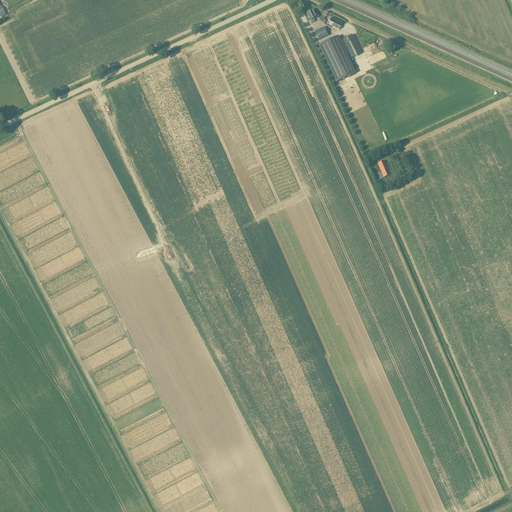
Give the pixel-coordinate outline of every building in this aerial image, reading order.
[(315,14),(313,10),(307,13),(310,21),(318,17),(317,14),(316,15),(315,14)] [(332,17),(329,21),(333,23),(337,25),(335,28),(339,30),(343,23),(332,17)] [(324,28),(316,32),(320,40),(328,36),(324,28)] [(335,80),(355,72),(347,55),(350,54),(352,58),(361,54),(352,35),(340,41),(338,36),(319,45),(335,80)] [(381,173),(378,174),(380,179),(390,175),(384,161),(378,164),(381,173)]
